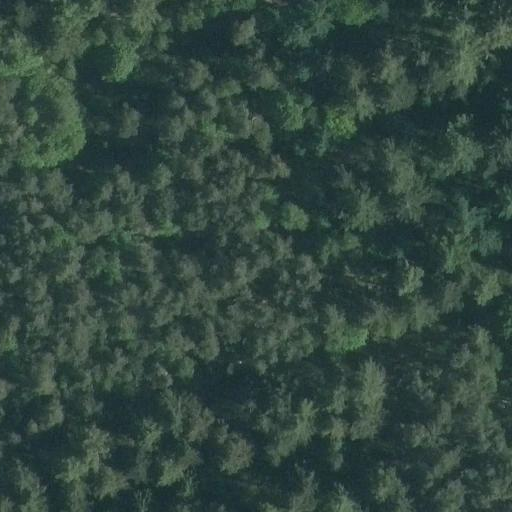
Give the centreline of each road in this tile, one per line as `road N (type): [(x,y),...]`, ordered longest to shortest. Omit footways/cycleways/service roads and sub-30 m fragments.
road 1 (track): [(280,5),(339,244),(423,511)]
road 2 (track): [(65,58),(280,5)]
